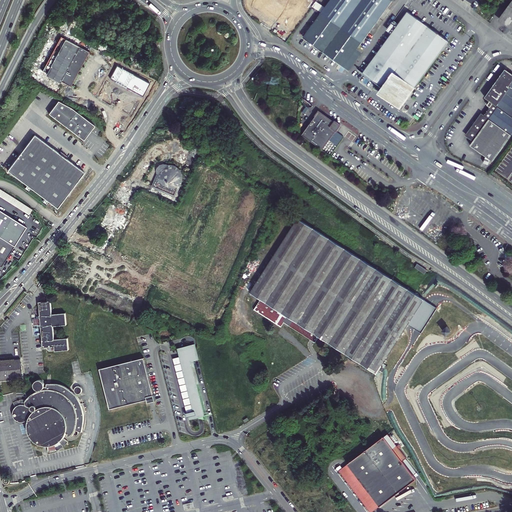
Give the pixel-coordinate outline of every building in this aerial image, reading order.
[(312,0),(257,0),(256,2),(291,28),(312,0)] [(376,23),(390,5),(383,0),(331,0),(304,37),(313,44),(334,60),(344,67),(351,58),(370,33),(375,25),(376,23)] [(511,0),(508,5),(501,14),(511,21),(511,0)] [(384,33),(389,36),(385,41),(363,73),(383,87),(378,93),(389,101),(400,109),(415,88),(448,41),(407,12),(395,28),(389,25),(388,27),(387,28),(384,33)] [(511,28),(511,21),(501,14),(498,19),(511,28)] [(89,51),(62,36),(43,70),(71,85),(89,51)] [(346,68),(349,71),(353,66),(356,62),(351,58),(344,67),(346,68)] [(149,84),(117,66),(110,79),(142,96),(149,84)] [(511,74),(506,69),(485,97),(489,100),(486,103),(491,107),(485,115),(482,113),(475,122),(474,124),(466,134),(473,139),(470,144),(485,156),(482,162),(487,164),(489,159),(491,161),(511,133),(511,74)] [(58,102),(49,113),(79,136),(84,141),(95,126),(73,109),(58,102)] [(319,112),(302,136),(323,150),(336,131),(337,132),(339,128),(341,126),(338,124),(336,122),(335,123),(319,112)] [(48,203),(56,209),(83,172),(64,158),(66,156),(60,152),(59,154),(34,135),(7,171),(48,203)] [(152,187),(176,196),(186,170),(161,161),(152,187)] [(0,188),(0,196),(28,214),(32,208),(0,188)] [(25,226),(0,210),(0,236),(14,245),(25,226)] [(343,248),(297,218),(248,294),(259,301),(253,310),(261,316),(280,328),(283,323),(300,335),(310,341),(313,343),(317,336),(376,374),(405,330),(408,325),(423,299),(420,297),(343,248)] [(35,237),(42,227),(36,223),(30,233),(35,237)] [(0,236),(0,264),(2,265),(14,245),(0,236)] [(411,270),(421,276),(424,272),(413,266),(411,270)] [(424,299),(423,299),(408,325),(414,329),(422,333),(437,307),(429,303),(424,299)] [(40,316),(41,329),(43,349),(54,348),(55,354),(68,353),(67,338),(54,340),(53,327),(66,325),(65,313),(52,314),(50,301),(38,302),(40,316)] [(34,329),(41,329),(40,316),(33,317),(34,329)] [(447,326),(442,330),(446,334),(451,331),(447,326)] [(187,413),(190,420),(198,419),(200,419),(203,420),(206,420),(209,421),(195,361),(197,360),(199,359),(195,344),(193,344),(182,347),(178,348),(193,411),(187,413)] [(141,357),(97,368),(107,408),(144,399),(145,402),(149,401),(153,400),(151,394),(141,357)] [(20,359),(0,360),(0,381),(1,381),(21,380),(21,376),(20,359)] [(58,385),(49,384),(46,384),(47,387),(43,387),(43,386),(43,384),(42,382),(40,381),(39,381),(37,381),(35,381),(34,383),(33,384),(33,386),(34,388),(35,389),(36,390),(38,391),(31,394),(25,400),(26,406),(23,404),(21,404),(18,405),(16,406),(15,407),(14,409),(13,411),(12,413),(12,415),(13,418),(14,419),(15,421),(17,422),(19,423),(23,423),(25,423),(25,427),(25,431),(26,434),(30,441),(33,444),(40,448),(44,449),(51,448),(59,445),(62,443),(66,437),(68,438),(71,438),(73,438),(74,436),(76,437),(78,437),(79,437),(80,436),(82,432),(85,414),(81,405),(80,401),(77,397),(73,393),(70,390),(67,388),(58,385)] [(403,453),(389,434),(350,463),(365,482),(372,491),(382,505),(395,494),(417,479),(399,456),(403,453)] [(372,491),(365,482),(362,484),(359,487),(352,478),(346,483),(358,499),(368,511),(377,511),(366,496),(368,493),(372,491)]
